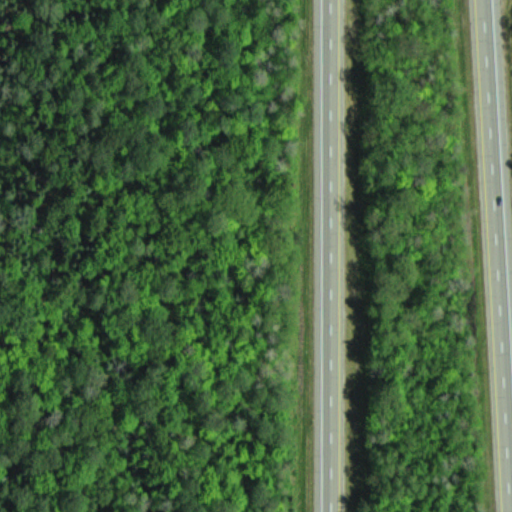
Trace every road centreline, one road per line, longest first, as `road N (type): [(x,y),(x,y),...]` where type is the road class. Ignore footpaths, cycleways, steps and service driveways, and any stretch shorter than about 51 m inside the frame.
road 1 (motorway): [(509,511),(484,0)]
road 2 (motorway): [(335,0),(335,511)]
